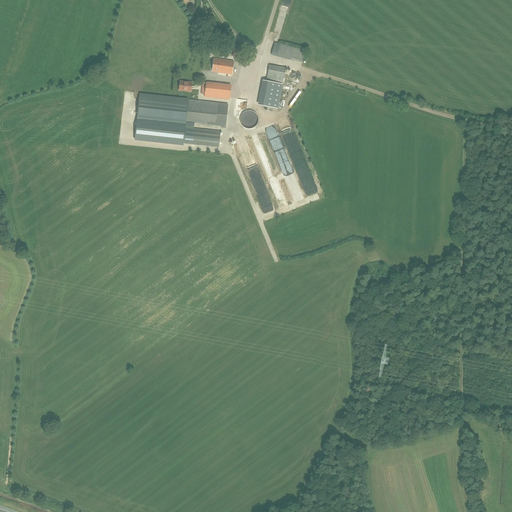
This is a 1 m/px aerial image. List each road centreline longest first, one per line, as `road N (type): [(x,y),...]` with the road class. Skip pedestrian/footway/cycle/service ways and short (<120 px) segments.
road 1 (track): [(463,120),(461,475),(471,511)]
road 2 (track): [(463,120),(259,55)]
